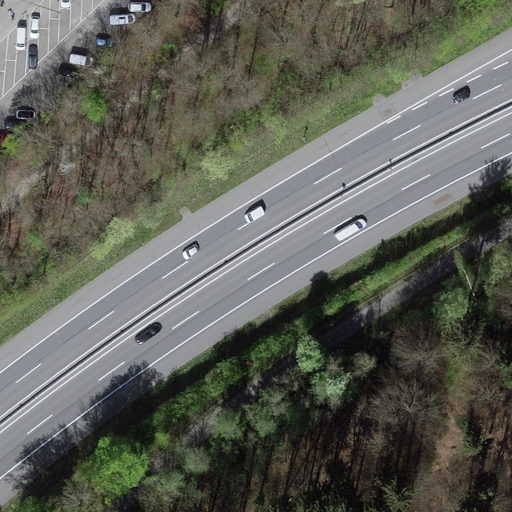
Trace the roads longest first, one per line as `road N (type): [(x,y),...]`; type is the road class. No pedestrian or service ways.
road 1 (motorway): [(0,455),(261,271),(511,132)]
road 2 (motorway): [(511,79),(238,228),(0,395)]
road 3 (track): [(128,511),(417,277),(511,225)]
road 4 (track): [(0,211),(248,0)]
